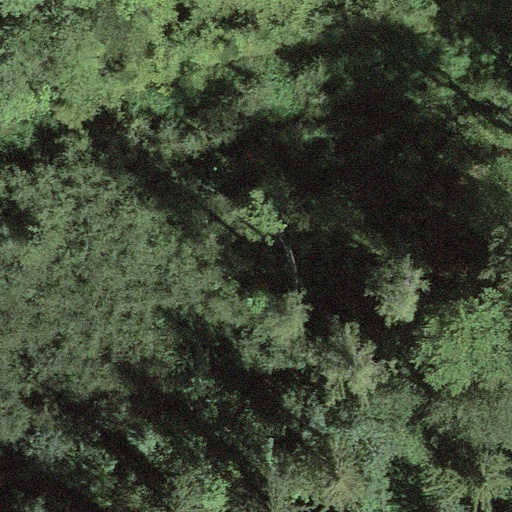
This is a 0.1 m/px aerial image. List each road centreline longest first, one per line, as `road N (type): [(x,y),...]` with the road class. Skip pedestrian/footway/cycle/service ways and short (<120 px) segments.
road 1 (track): [(0,455),(165,393),(440,333),(511,304)]
road 2 (track): [(511,14),(92,98)]
